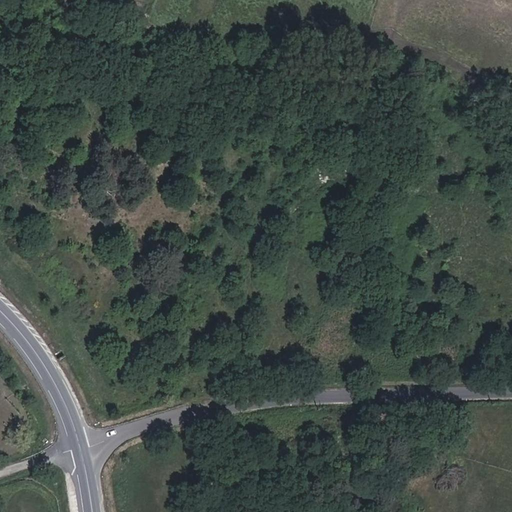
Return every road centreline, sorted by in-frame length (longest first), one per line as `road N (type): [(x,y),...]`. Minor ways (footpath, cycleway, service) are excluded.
road 1 (unclassified): [(511,392),(232,405),(80,450)]
road 2 (primary): [(0,310),(40,360),(80,450)]
